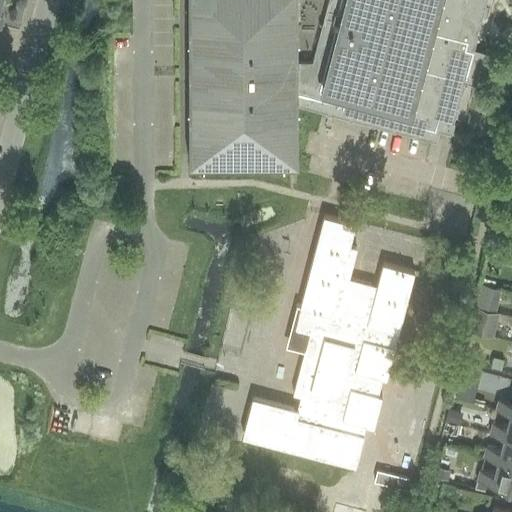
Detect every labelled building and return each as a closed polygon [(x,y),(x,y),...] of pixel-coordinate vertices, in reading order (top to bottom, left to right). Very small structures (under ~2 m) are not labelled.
[(188,0),(189,163),(299,162),(298,105),(432,139),(435,129),(451,133),(464,81),(475,84),(484,52),(473,49),(485,0),(188,0)] [(356,222),(324,214),(294,329),(309,333),(293,393),(301,395),(298,408),(253,396),(243,435),(356,465),(366,424),(374,425),(382,394),(378,393),(383,376),(387,377),(414,271),(383,262),(377,285),(348,278),(356,248),(349,246),(356,222)] [(494,334),(499,312),(475,305),(469,328),(494,334)] [(468,363),(460,394),(478,399),(486,367),(468,363)] [(220,402),(225,386),(214,384),(209,398),(220,402)] [(511,413),(511,412),(511,402),(499,399),(496,409),(511,413)] [(511,437),(511,412),(511,413),(507,426),(493,423),(490,433),(504,436),(505,436),(511,437)] [(511,462),(511,437),(505,436),(504,436),(501,450),(487,446),(484,456),(498,460),(498,459),(511,462)] [(511,488),(511,462),(498,459),(498,460),(495,473),(480,469),(478,479),(511,488)] [(407,490),(410,479),(377,470),(374,481),(407,490)] [(486,489),(488,482),(478,479),(476,486),(486,489)]
